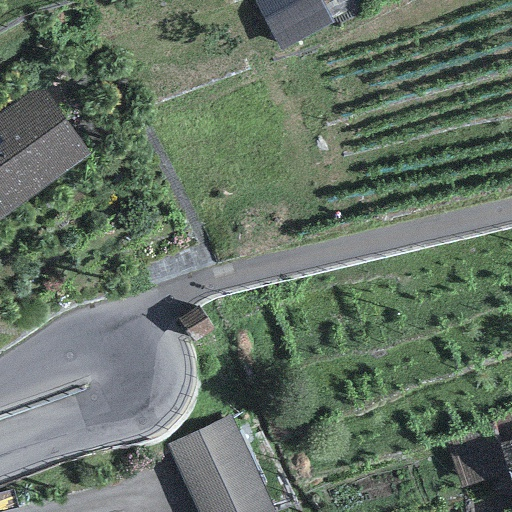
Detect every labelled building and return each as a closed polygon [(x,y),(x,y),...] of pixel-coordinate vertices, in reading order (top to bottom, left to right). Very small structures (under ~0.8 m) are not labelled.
[(338,0),(275,0),(293,34),(343,9),(338,0)] [(39,79),(0,108),(0,208),(87,143),(39,79)] [(198,302),(178,317),(193,337),(213,322),(198,302)] [(235,416),(172,442),(200,511),(252,511),(272,504),(235,416)] [(511,439),(490,447),(511,508),(511,439)]
